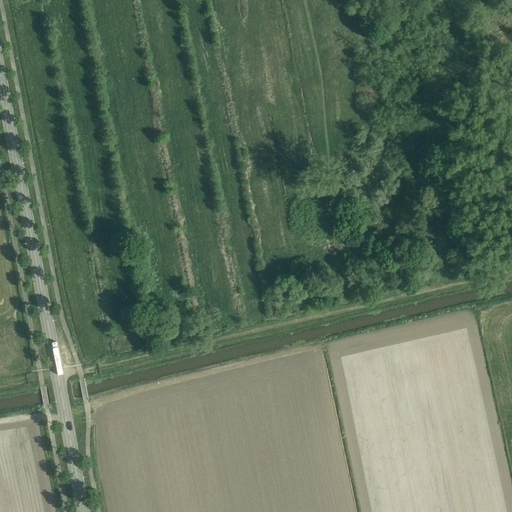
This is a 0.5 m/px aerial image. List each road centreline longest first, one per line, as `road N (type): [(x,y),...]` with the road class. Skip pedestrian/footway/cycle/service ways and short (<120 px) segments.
road 1 (track): [(80,372),(511,270)]
road 2 (tertiary): [(83,511),(0,76)]
